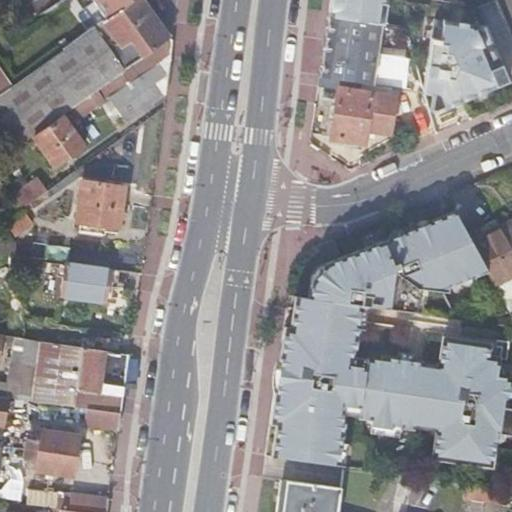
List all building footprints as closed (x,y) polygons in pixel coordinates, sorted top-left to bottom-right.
[(95,0),(105,13),(122,0),(95,0)] [(134,59),(167,36),(142,0),(122,0),(105,13),(134,59)] [(330,0),(328,15),(381,23),(384,0),(330,0)] [(334,78),(372,83),(381,23),(328,15),(319,75),(334,78)] [(485,26),(434,18),(423,91),(439,94),(445,107),(508,80),(485,26)] [(38,124),(117,68),(87,26),(8,82),(38,124)] [(168,68),(173,31),(167,36),(134,59),(94,87),(103,100),(110,95),(125,115),(166,85),(168,68)] [(332,87),(334,78),(319,75),(318,85),(332,87)] [(339,87),(331,137),(363,141),(365,128),(388,131),(393,96),(383,94),(384,91),(362,87),(362,91),(339,87)] [(53,165),(83,143),(62,115),(32,138),(53,165)] [(77,232),(104,236),(105,225),(118,227),(122,187),(79,180),(74,221),(78,222),(77,232)] [(18,209),(2,221),(10,233),(27,222),(18,209)] [(362,305),(405,311),(407,295),(415,296),(416,287),(428,288),(443,290),(443,282),(456,276),(456,274),(456,273),(456,272),(456,269),(456,268),(456,267),(456,265),(456,264),(456,263),(456,262),(455,261),(451,252),(448,253),(445,246),(448,244),(435,217),(400,232),(386,238),(383,239),(368,245),(327,263),(311,282),(309,298),(362,305)] [(487,230),(493,243),(511,233),(511,217),(499,224),(485,227),(487,230)] [(511,233),(493,243),(511,280),(511,233)] [(108,268),(56,261),(52,295),(103,302),(105,285),(108,268)] [(117,270),(108,268),(105,285),(115,287),(117,270)] [(291,328),(285,328),(272,421),(278,422),(273,454),(340,464),(346,424),(344,424),(346,409),(362,411),(361,421),(375,423),(374,430),(393,432),(393,431),(394,425),(417,429),(418,421),(440,424),(436,458),(494,466),(499,432),(511,434),(511,407),(505,406),(506,398),(511,398),(511,377),(499,376),(502,357),(490,356),(492,344),(445,337),(441,373),(409,368),(410,359),(384,356),(384,360),(370,358),(368,367),(352,365),(354,348),(356,348),(362,305),(309,298),(296,296),(291,328)] [(120,412),(128,351),(70,343),(34,338),(16,335),(13,357),(38,361),(35,384),(10,381),(2,380),(0,390),(0,394),(11,396),(89,407),(120,412)] [(13,357),(10,381),(35,384),(38,361),(13,357)] [(11,396),(0,394),(0,425),(7,426),(11,396)] [(117,427),(120,412),(89,407),(87,423),(117,427)] [(41,429),(35,470),(71,475),(77,434),(41,429)] [(396,490),(398,472),(343,464),(339,487),(286,479),(281,511),(336,511),(337,510),(354,511),(368,511),(372,488),(396,490)] [(511,492),(474,486),(472,499),(511,505),(511,502),(511,492)] [(76,495),(33,489),(31,505),(73,511),(76,495)] [(81,511),(105,511),(107,499),(76,494),(76,495),(73,511),(81,511)]
